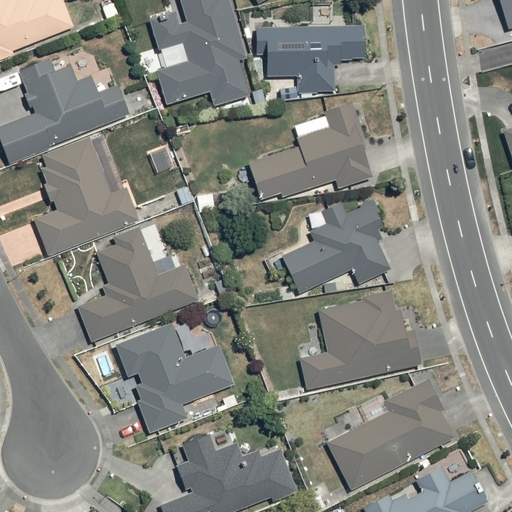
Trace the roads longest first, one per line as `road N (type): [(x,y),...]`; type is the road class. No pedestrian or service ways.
road 1 (tertiary): [(511,385),(458,225),(420,0)]
road 2 (residential): [(0,307),(22,349),(49,456)]
